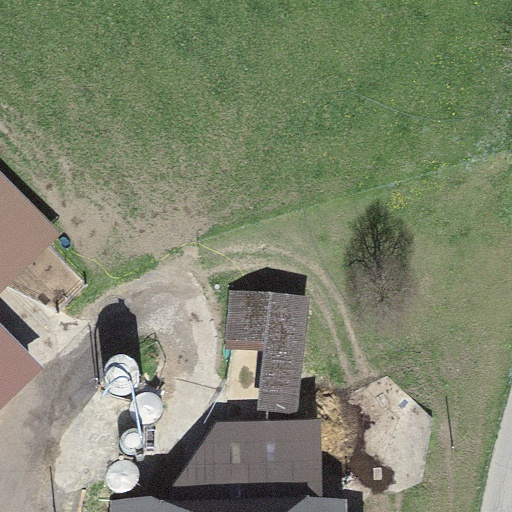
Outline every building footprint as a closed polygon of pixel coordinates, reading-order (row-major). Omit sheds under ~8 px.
[(0,294),(62,233),(0,170),(0,294)] [(308,298),(228,292),(224,349),(261,352),(256,409),(299,413),(308,298)] [(0,324),(0,411),(44,368),(0,324)] [(121,391),(128,391),(133,389),(138,385),(141,380),(142,373),(142,368),(139,363),(135,359),(130,356),(124,356),(119,356),(114,359),(110,363),(107,368),(106,374),(108,380),(111,385),(116,389),(121,391)] [(145,421),(151,421),(156,419),(161,415),(163,410),(164,404),(164,399),(161,395),(158,391),(153,389),(148,388),(143,389),(138,391),(134,395),(132,399),(131,404),(132,410),(135,415),(140,419),(145,421)] [(169,489),(169,504),(322,501),(320,421),(218,423),(169,489)] [(133,456),(139,456),(144,454),(149,450),(152,445),(152,440),(152,434),(149,430),(146,426),(141,424),(136,423),(131,424),(126,426),(123,430),(120,435),(119,440),(120,445),(123,450),(128,454),(133,456)] [(121,488),(126,489),(132,488),(137,485),(140,480),(142,475),(142,469),(140,465),(136,461),(132,458),(127,456),(122,457),(117,458),(113,462),(110,466),(109,471),(109,477),(112,482),(116,486),(121,488)] [(345,511),(345,500),(322,501),(169,504),(111,505),(110,511),(345,511)]
